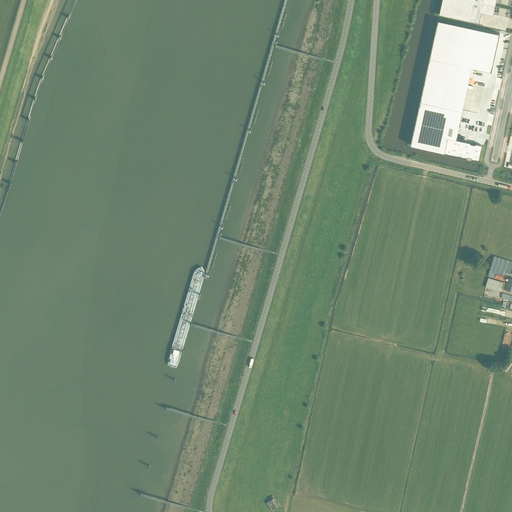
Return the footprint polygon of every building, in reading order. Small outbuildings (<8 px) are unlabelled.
[(442,0),(439,14),(479,23),(481,12),(493,15),(496,0),(442,0)] [(500,33),(438,20),(410,145),(467,157),(467,156),(472,157),(472,158),(479,160),(482,145),(475,143),(475,144),(470,143),(471,142),(456,139),(460,121),(468,84),(472,67),(492,71),(500,33)] [(489,272),(496,273),(505,276),(506,272),(510,273),(511,266),(511,260),(494,255),(489,272)] [(485,288),(494,290),(496,280),(488,277),(485,288)] [(511,290),(511,277),(509,277),(508,282),(503,281),(502,287),(511,290)] [(273,510),(280,505),(274,496),(267,501),(273,510)]
